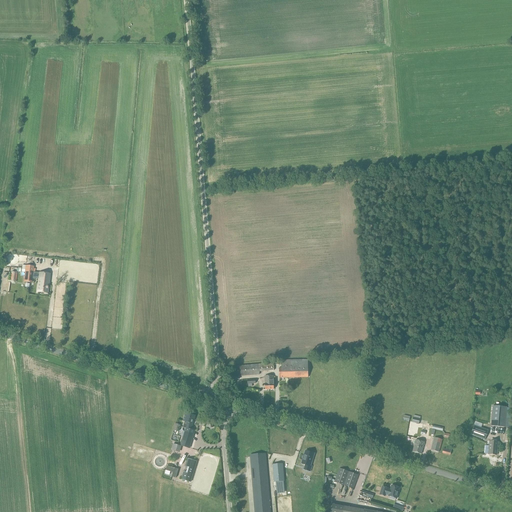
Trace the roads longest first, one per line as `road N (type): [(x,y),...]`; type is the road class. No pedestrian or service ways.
road 1 (unclassified): [(216,399),(223,366),(186,0)]
road 2 (tertiary): [(511,495),(229,412)]
road 3 (tertiary): [(216,399),(0,330)]
